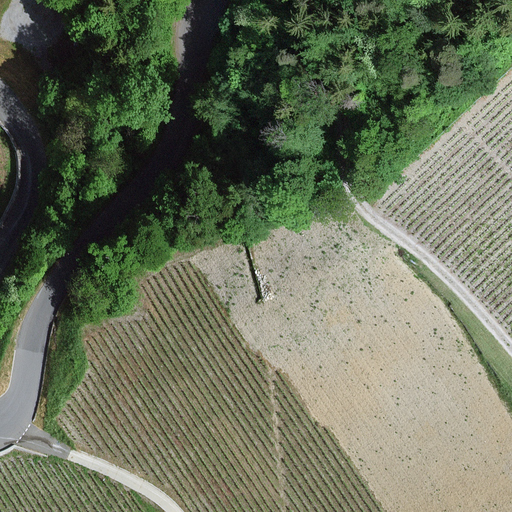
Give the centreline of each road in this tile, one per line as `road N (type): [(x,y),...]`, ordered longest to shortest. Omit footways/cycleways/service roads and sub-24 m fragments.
road 1 (tertiary): [(206,0),(170,151),(58,283),(20,396),(0,423)]
road 2 (track): [(335,0),(324,28),(341,104),(342,177),(365,216),(480,319),(511,361)]
road 3 (track): [(4,420),(151,490),(172,511)]
road 4 (tertiary): [(0,250),(29,201),(33,167),(24,134),(0,100)]
